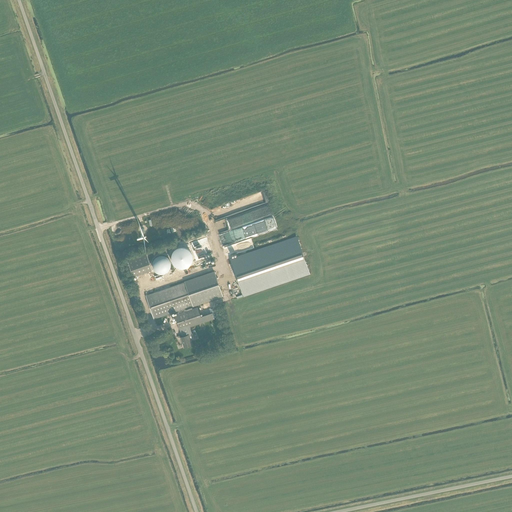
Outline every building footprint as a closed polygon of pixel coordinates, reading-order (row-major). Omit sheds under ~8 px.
[(195,239),(194,239),(192,239),(191,240),(190,240),(189,241),(188,242),(187,243),(187,244),(186,245),(186,247),(186,248),(187,249),(187,250),(188,252),(189,252),(190,253),(191,254),(192,254),(194,254),(195,254),(196,254),(197,253),(198,252),(199,252),(200,250),(201,249),(201,248),(201,247),(201,245),(201,244),(200,243),(199,242),(198,241),(197,240),(196,240),(195,239)] [(178,247),(174,248),(172,249),(170,251),(169,253),(168,255),(169,259),(170,261),(172,263),(174,264),(176,265),(180,264),(183,263),(184,261),(185,259),(186,257),(186,253),(184,251),(182,249),(181,248),(178,247)] [(232,260),(243,293),(283,280),(271,247),(232,260)] [(160,253),(156,254),(153,255),(152,257),(151,259),(150,261),(151,265),(152,268),(154,269),(155,270),(158,271),(162,271),(164,269),(166,267),(167,266),(168,263),(167,259),(166,257),(164,255),(163,254),(160,253)] [(152,270),(146,254),(127,260),(133,277),(152,270)] [(212,313),(200,317),(197,307),(192,309),(191,306),(222,296),(214,272),(185,282),(147,295),(155,319),(177,311),(178,314),(174,315),(179,331),(180,330),(182,337),(180,338),(184,348),(192,345),(189,335),(187,328),(214,319),(212,313)]
